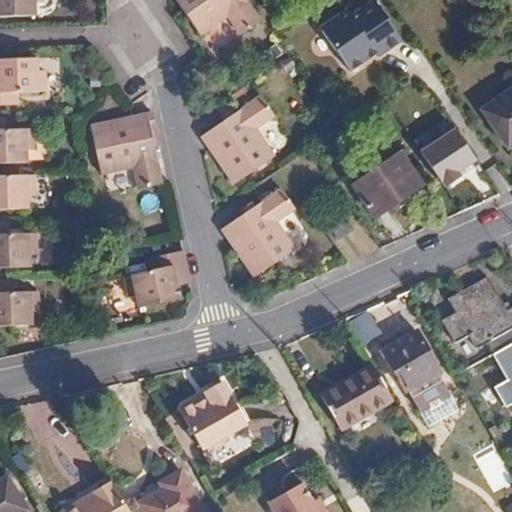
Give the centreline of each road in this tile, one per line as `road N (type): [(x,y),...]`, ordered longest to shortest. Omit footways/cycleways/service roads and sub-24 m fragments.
road 1 (residential): [(224,345),(153,39)]
road 2 (residential): [(511,222),(281,328),(224,345)]
road 3 (residential): [(224,345),(0,395)]
road 4 (residential): [(153,39),(0,45)]
